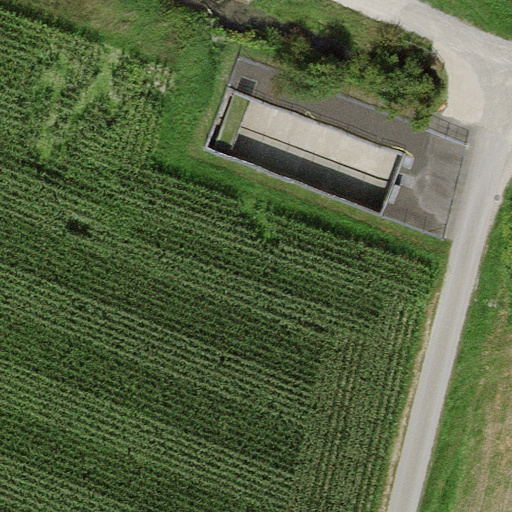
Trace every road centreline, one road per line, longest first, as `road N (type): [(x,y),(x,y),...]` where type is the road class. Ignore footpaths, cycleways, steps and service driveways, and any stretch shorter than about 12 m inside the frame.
road 1 (track): [(406,511),(511,88)]
road 2 (track): [(511,81),(462,42),(358,0)]
